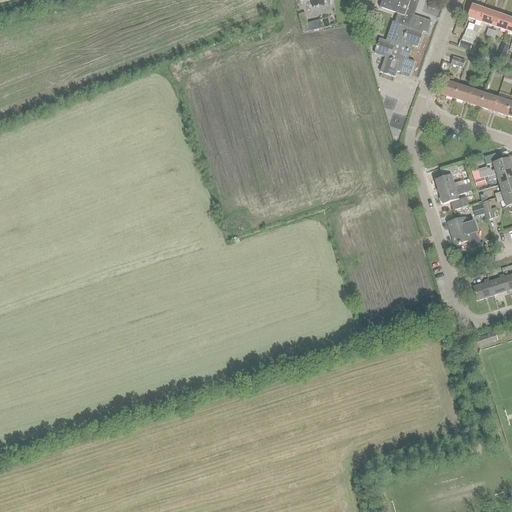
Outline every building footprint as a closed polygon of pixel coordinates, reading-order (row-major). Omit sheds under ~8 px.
[(380,39),(374,54),(385,58),(380,73),(395,78),(397,72),(401,74),(400,76),(409,79),(415,63),(408,60),(412,46),(417,48),(423,33),(421,32),(421,31),(427,34),(431,22),(414,16),(412,15),(417,0),(418,0),(419,0),(382,0),(380,8),(397,14),(394,23),(393,22),(386,41),(380,39)] [(481,22),(485,10),(472,5),(468,17),(476,20),(475,25),(479,26),(481,22)] [(354,6),(348,7),(351,18),(357,16),(354,6)] [(498,14),(485,10),(481,22),(494,27),(498,14)] [(304,13),(298,14),(303,33),(322,28),(320,20),(307,24),(304,13)] [(498,14),(494,27),(506,31),(511,19),(498,14)] [(467,29),(464,36),(463,36),(461,41),(472,45),(473,41),(474,42),(477,33),(467,29)] [(471,50),(473,45),(461,41),(459,47),(471,50)] [(503,43),(497,60),(504,62),(510,46),(503,43)] [(463,67),(465,61),(454,57),(452,64),(463,67)] [(441,94),(455,99),(459,85),(452,83),(454,78),(448,76),(446,81),(445,81),(441,94)] [(459,85),(455,99),(467,103),(472,90),(459,85)] [(480,108),(485,94),(472,90),(467,103),(480,108)] [(485,94),(480,108),(493,112),(497,98),(485,94)] [(497,98),(493,112),(506,116),(511,103),(497,98)] [(489,177),(511,170),(511,169),(509,159),(501,161),(499,153),(483,158),(485,166),(492,164),(494,171),(490,172),(490,169),(479,172),(478,170),(477,170),(476,168),(471,169),(474,181),(481,179),(489,176),(489,177)] [(439,193),(463,186),(461,181),(453,183),(451,176),(459,174),(456,166),(440,171),(443,178),(435,181),(439,193)] [(511,170),(489,177),(490,181),(497,179),(499,186),(511,181),(511,170)] [(475,182),(476,188),(486,185),(484,179),(475,182)] [(511,181),(499,186),(501,193),(494,195),(495,199),(511,193),(511,181)] [(470,183),(463,186),(439,193),(442,205),(450,202),(452,211),(469,206),(466,197),(458,200),(457,195),(473,191),(470,183)] [(511,212),(511,193),(495,199),(496,203),(503,201),(505,208),(507,207),(508,212),(510,213),(511,212)] [(491,210),(488,201),(482,203),(487,221),(493,219),(491,210)] [(485,215),(482,204),(472,207),(475,218),(485,215)] [(461,243),(468,241),(469,242),(471,244),(472,245),(474,245),(476,244),(480,242),(480,243),(481,243),(475,232),(476,231),(473,223),(471,224),(467,218),(465,219),(464,218),(448,223),(455,245),(458,244),(459,244),(461,244),(461,243)] [(497,253),(495,247),(487,249),(489,255),(497,253)] [(489,282),(493,296),(508,291),(504,277),(502,270),(497,271),(499,277),(500,277),(500,279),(489,282)] [(493,296),(489,282),(488,280),(486,280),(484,281),(485,283),(473,287),(477,301),(493,296)] [(497,341),(495,333),(470,340),(472,349),(497,341)]
